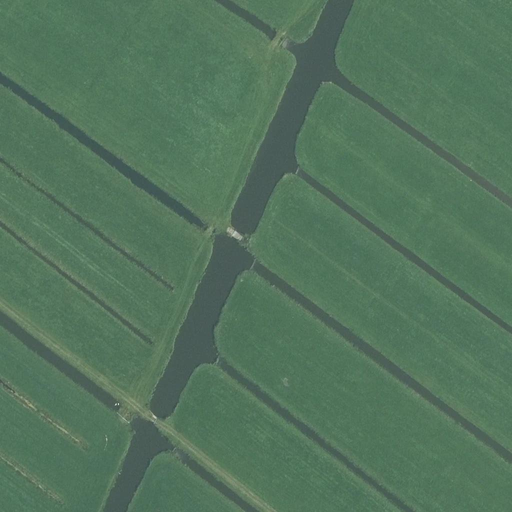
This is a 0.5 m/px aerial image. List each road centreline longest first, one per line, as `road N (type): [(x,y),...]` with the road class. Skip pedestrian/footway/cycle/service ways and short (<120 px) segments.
road 1 (track): [(216,223),(511,445)]
road 2 (track): [(0,301),(270,511)]
road 3 (track): [(85,511),(216,223)]
road 4 (track): [(302,0),(273,46),(216,223)]
